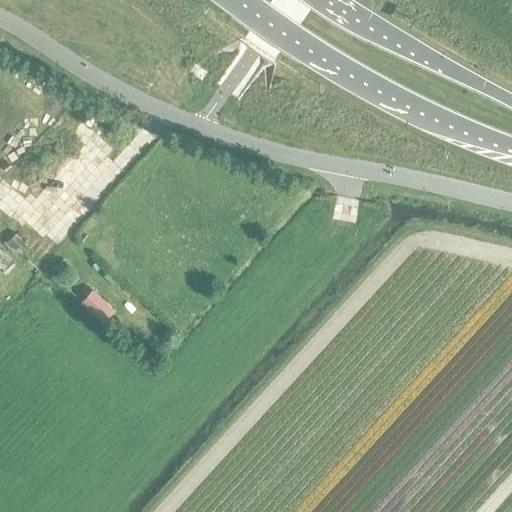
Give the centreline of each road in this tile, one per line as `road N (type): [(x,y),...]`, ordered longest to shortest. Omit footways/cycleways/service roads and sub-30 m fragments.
road 1 (unclassified): [(511,202),(233,139),(125,95),(0,18)]
road 2 (secondary): [(239,0),(400,102),(511,146)]
road 3 (secondary): [(511,98),(334,0)]
